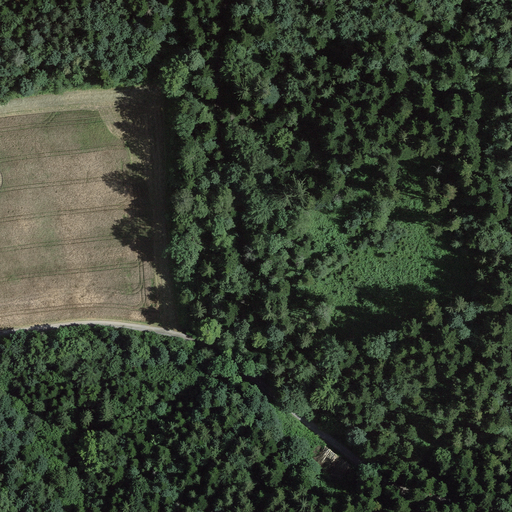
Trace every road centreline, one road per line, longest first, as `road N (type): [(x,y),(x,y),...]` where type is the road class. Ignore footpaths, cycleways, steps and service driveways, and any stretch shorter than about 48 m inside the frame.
road 1 (track): [(511,497),(438,466),(346,442),(223,344),(195,335)]
road 2 (track): [(195,335),(114,323),(0,335)]
